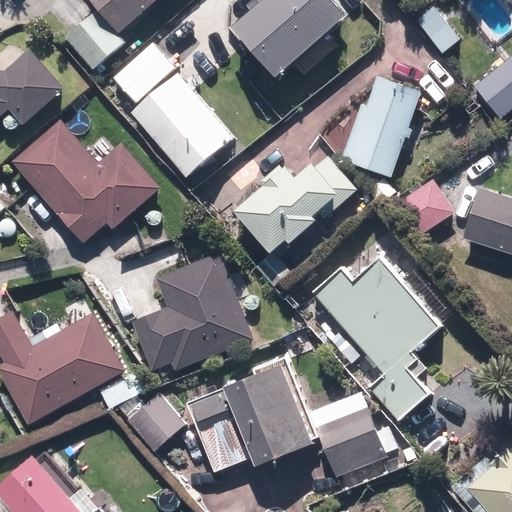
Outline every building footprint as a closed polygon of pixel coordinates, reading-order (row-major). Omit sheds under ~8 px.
[(126,22),(152,0),(113,0),(116,4),(81,33),(107,64),(139,37),(126,22)] [(330,0),(270,0),(219,43),(262,95),(349,22),(330,0)] [(442,57),(462,42),(435,7),(416,21),(442,57)] [(137,103),(176,70),(154,45),(115,78),(137,103)] [(0,76),(0,117),(16,104),(27,117),(62,86),(31,50),(0,76)] [(502,119),(511,110),(511,55),(511,54),(474,83),(502,119)] [(191,182),(236,143),(179,77),(133,115),(191,182)] [(400,169),(423,93),(378,80),(355,156),(400,169)] [(66,117),(24,155),(95,233),(124,207),(132,216),(164,187),(134,154),(115,171),(66,117)] [(288,247),(362,188),(329,147),(255,206),(288,247)] [(456,215),(431,181),(394,208),(419,242),(456,215)] [(511,195),(491,189),(478,232),(511,242),(511,195)] [(383,239),(322,292),(392,372),(382,381),(407,410),(439,382),(419,359),(458,326),(383,239)] [(273,252),(256,267),(274,288),(291,273),(273,252)] [(149,316),(158,356),(256,333),(238,254),(173,269),(182,308),(149,316)] [(0,365),(0,370),(26,419),(126,366),(96,310),(32,344),(17,315),(0,324),(0,351),(6,363),(0,365)] [(298,355),(196,396),(226,472),(332,429),(348,469),(395,450),(370,391),(321,410),(298,355)] [(184,426),(159,395),(128,420),(153,450),(184,426)] [(90,511),(45,455),(0,490),(0,511),(90,511)] [(511,511),(511,457),(481,482),(504,511),(511,511)]
